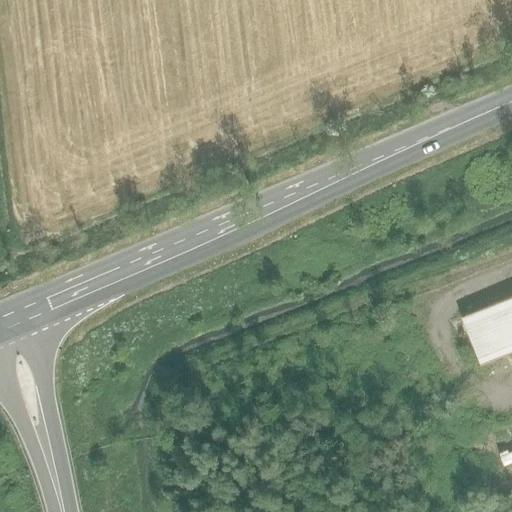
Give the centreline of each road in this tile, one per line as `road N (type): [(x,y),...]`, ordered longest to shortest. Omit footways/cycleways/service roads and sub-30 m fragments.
road 1 (tertiary): [(27,312),(511,102)]
road 2 (motorway): [(51,470),(51,422),(27,312)]
